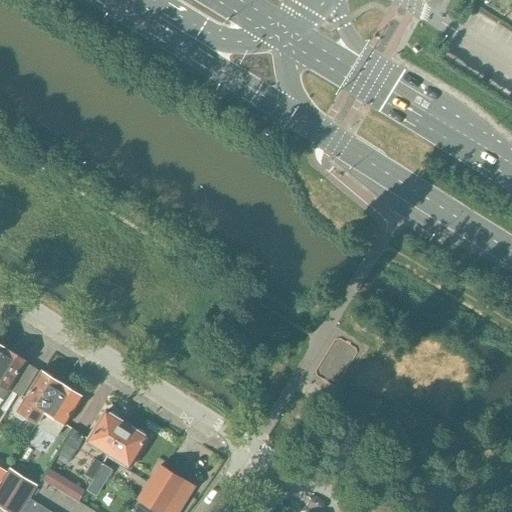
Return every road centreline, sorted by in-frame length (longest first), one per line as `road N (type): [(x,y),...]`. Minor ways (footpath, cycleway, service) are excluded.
road 1 (residential): [(253,448),(0,289)]
road 2 (secondary): [(291,117),(511,256)]
road 3 (secondary): [(511,162),(287,40)]
road 4 (secondary): [(166,34),(291,117)]
road 5 (unclassified): [(399,0),(511,66)]
road 6 (tertiary): [(166,34),(202,29),(228,43),(287,40)]
road 7 (residential): [(355,511),(253,448)]
